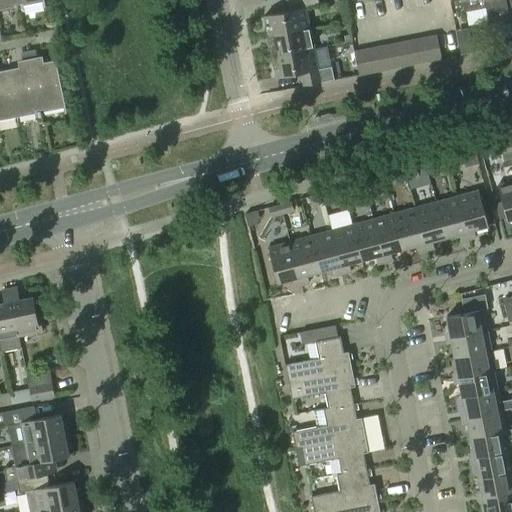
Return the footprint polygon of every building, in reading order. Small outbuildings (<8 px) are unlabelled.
[(291,0),(294,10),(264,16),(268,37),(309,29),(305,8),(319,5),(318,0),(291,0)] [(461,0),(464,12),(485,8),(486,12),(486,11),(488,23),(509,19),(504,0),(461,0)] [(469,27),(455,30),(460,54),(473,52),(469,27)] [(309,29),(268,37),(272,57),(313,49),(309,29)] [(437,35),(425,37),(430,61),(441,58),(437,35)] [(425,37),(412,40),(417,63),(430,61),(425,37)] [(412,40),(401,42),(405,66),(417,63),(412,40)] [(401,42),(389,44),(394,68),(405,66),(401,42)] [(389,44),(377,47),(382,70),(394,68),(389,44)] [(377,47),(366,49),(371,72),(382,70),(377,47)] [(313,49),(272,57),(276,78),(306,72),(309,85),(334,80),(331,67),(317,69),(313,49)] [(366,49),(354,52),(359,75),(371,72),(366,49)] [(37,58),(29,59),(39,111),(62,106),(64,114),(65,114),(55,61),(38,64),(37,58)] [(22,67),(6,70),(15,116),(39,111),(29,59),(21,61),(22,67)] [(0,118),(15,116),(6,70),(0,71),(0,118)] [(509,141),(497,145),(500,153),(511,150),(509,141)] [(475,151),(446,159),(449,167),(464,163),(465,167),(479,163),(475,151)] [(446,159),(435,162),(437,171),(449,167),(446,159)] [(416,167),(405,170),(407,179),(419,176),(416,167)] [(405,170),(393,173),(395,182),(407,179),(405,170)] [(374,178),(363,181),(365,190),(377,187),(374,178)] [(511,180),(497,185),(507,220),(511,218),(511,180)] [(363,181),(351,184),(354,193),(365,190),(363,181)] [(333,189),(321,193),(324,202),(335,198),(333,189)] [(478,190),(456,196),(468,239),(475,237),(473,229),(488,225),(478,190)] [(321,193),(310,196),(312,205),(324,202),(321,193)] [(456,196),(435,201),(445,237),(458,233),(460,241),(468,239),(456,196)] [(291,201),(279,204),(282,213),(293,210),(291,201)] [(435,201),(415,207),(427,250),(434,248),(432,241),(445,237),(435,201)] [(279,204),(268,207),(270,216),(282,213),(279,204)] [(415,207),(394,213),(403,248),(417,244),(419,252),(427,250),(415,207)] [(257,211),(245,214),(248,225),(255,224),(258,217),(257,211)] [(394,213),(373,218),(385,262),(392,260),(390,252),(403,248),(394,213)] [(373,218),(352,224),(362,260),(375,256),(377,264),(385,262),(373,218)] [(352,224),(331,230),(343,273),(351,271),(349,263),(362,260),(352,224)] [(331,230),(311,235),(320,271),(334,267),(336,275),(343,273),(331,230)] [(311,235),(290,241),(302,284),(309,282),(306,275),(320,271),(311,235)] [(290,241),(268,247),(278,283),(292,279),(294,286),(302,284),(290,241)] [(16,287),(9,288),(18,335),(43,331),(40,317),(37,317),(32,296),(19,299),(16,287)] [(0,302),(0,347),(1,350),(21,346),(18,335),(9,288),(2,290),(4,302),(0,302)] [(511,296),(502,299),(510,325),(511,324),(511,296)] [(461,301),(463,313),(475,311),(473,299),(461,301)] [(463,313),(446,317),(450,337),(485,330),(481,309),(475,311),(463,313)] [(485,330),(450,337),(454,357),(489,350),(485,330)] [(318,357),(284,364),(288,381),(351,368),(348,351),(343,352),(340,336),(315,341),(318,357)] [(489,350),(454,357),(458,377),(493,370),(489,350)] [(351,368),(288,381),(291,398),(325,392),(328,407),(323,408),(353,402),(350,387),(355,386),(351,368)] [(48,369),(26,373),(28,387),(31,400),(53,395),(48,369)] [(493,370),(458,377),(462,397),(497,390),(493,370)] [(28,387),(21,388),(23,401),(31,400),(28,387)] [(497,390),(462,397),(466,417),(501,410),(511,407),(511,399),(499,402),(497,390)] [(326,424),(292,431),(295,448),(301,447),(364,434),(361,417),(356,418),(353,402),(323,408),(326,424)] [(27,407),(0,412),(0,426),(19,423),(23,443),(68,434),(66,420),(62,421),(60,414),(30,420),(27,407)] [(501,410),(466,417),(470,437),(505,430),(501,410)] [(511,428),(505,430),(470,437),(474,457),(511,449),(511,428)] [(15,466),(3,468),(6,481),(16,479),(40,474),(38,462),(68,456),(67,449),(71,448),(68,434),(23,443),(11,445),(15,466)] [(364,434),(301,447),(304,464),(338,458),(341,473),(336,474),(366,469),(363,452),(368,451),(364,434)] [(511,449),(474,457),(478,477),(511,470),(511,449)] [(340,490),(311,496),(313,511),(318,511),(377,500),(374,483),(369,484),(366,469),(336,474),(340,490)] [(511,470),(478,477),(482,497),(511,491),(511,470)] [(40,474),(16,479),(18,493),(24,492),(28,511),(29,511),(82,502),(79,488),(75,489),(73,481),(43,488),(40,474)] [(511,511),(511,491),(482,497),(484,511),(511,511)] [(379,511),(377,500),(318,511),(379,511)] [(84,511),(82,502),(29,511),(84,511)]
